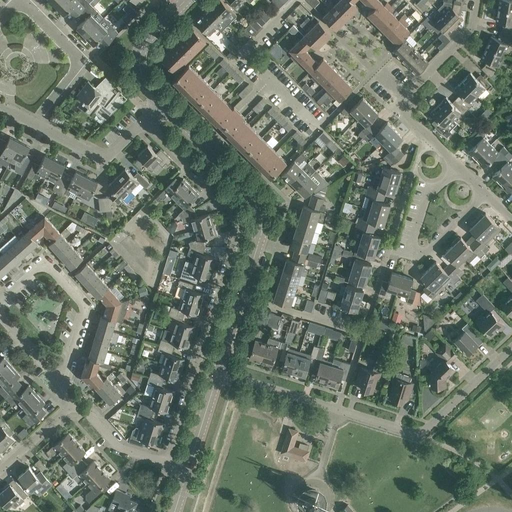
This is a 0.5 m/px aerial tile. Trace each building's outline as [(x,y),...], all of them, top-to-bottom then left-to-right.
[(61,0),(56,6),(64,14),(67,11),(68,11),(74,18),(80,12),(90,2),(91,0),(61,0)] [(221,0),(217,0),(212,6),(229,23),(237,15),(221,0)] [(243,0),(231,0),(232,0),(229,3),(235,8),(243,0)] [(276,5),(272,10),(275,13),(284,3),(280,0),(271,0),(272,0),(276,5)] [(358,7),(353,2),(350,0),(339,0),(338,2),(351,15),(358,7)] [(363,0),(373,9),(380,1),(379,0),(363,0)] [(419,0),(417,3),(416,1),(414,3),(422,12),(428,6),(425,3),(427,0),(419,0)] [(511,0),(499,0),(498,9),(511,11),(511,0)] [(368,14),(375,21),(391,6),(387,2),(384,5),(380,1),(373,9),(368,14)] [(438,9),(443,14),(455,26),(463,18),(460,16),(462,4),(443,1),(444,1),(443,3),(438,9)] [(77,27),(85,36),(100,22),(94,16),(99,12),(90,2),(80,12),(86,18),(77,27)] [(343,22),(351,15),(338,2),(334,5),(331,2),(328,6),(343,22)] [(212,6),(204,14),(217,26),(221,31),(229,23),(212,6)] [(336,29),(343,22),(328,6),(324,10),(327,13),(323,16),(336,29)] [(375,21),(382,29),(395,16),(391,12),(394,9),(391,6),(375,21)] [(508,23),(506,30),(511,31),(511,11),(498,9),(496,21),(508,23)] [(263,10),(259,15),(266,22),(270,17),(275,13),(272,10),(267,14),(263,10)] [(217,26),(204,14),(196,22),(209,34),(217,26)] [(455,26),(443,14),(436,22),(447,34),(455,26)] [(254,18),(249,23),(250,24),(257,31),(262,26),(266,22),(259,15),(255,19),(254,18)] [(382,29),(389,36),(405,20),(401,17),(398,20),(395,16),(382,29)] [(426,22),(432,27),(435,24),(427,16),(422,21),(424,23),(426,22)] [(100,22),(85,36),(94,44),(97,41),(103,48),(110,42),(119,33),(115,29),(116,28),(105,17),(100,22)] [(308,17),(304,21),(324,41),(332,33),(319,21),(315,25),(308,17)] [(405,20),(389,36),(397,43),(409,31),(406,27),(409,24),(405,20)] [(304,36),(312,43),(317,48),(324,41),(304,21),(300,24),(308,32),(304,36)] [(250,24),(241,33),(248,40),(257,31),(250,24)] [(435,24),(432,27),(438,33),(441,30),(435,24)] [(192,27),(177,43),(191,56),(206,41),(192,27)] [(491,36),(486,47),(503,54),(508,44),(510,45),(511,40),(511,31),(506,30),(502,30),(498,39),(491,36)] [(438,47),(441,50),(450,40),(443,32),(438,36),(443,41),(438,47)] [(240,41),(236,46),(239,49),(248,40),(241,33),(236,37),(240,41)] [(294,60),(305,50),(312,43),(304,36),(290,50),(294,53),(291,56),(294,60)] [(393,50),(401,58),(413,46),(405,38),(393,50)] [(239,49),(236,46),(232,42),(228,46),(232,50),(227,55),(230,58),(239,49)] [(191,56),(177,43),(162,58),(175,72),(191,56)] [(205,48),(215,58),(220,54),(209,44),(205,48)] [(276,44),(269,51),(276,58),(279,54),(279,47),(276,44)] [(401,58),(409,66),(420,54),(413,46),(401,58)] [(503,54),(486,47),(481,57),(488,60),(486,64),(481,68),(490,78),(495,74),(503,54)] [(301,61),(311,71),(318,63),(305,50),(294,60),(298,64),(301,61)] [(420,54),(409,66),(416,74),(428,62),(420,54)] [(219,62),(230,73),(234,68),(223,58),(219,62)] [(311,77),(315,81),(331,65),(323,58),(318,63),(311,71),(314,74),(311,77)] [(214,89),(189,64),(175,79),(180,84),(179,85),(193,99),(194,98),(199,103),(214,89)] [(321,82),(325,85),(338,73),(331,65),(315,81),(318,85),(321,82)] [(234,68),(230,73),(240,83),(244,79),(234,68)] [(471,72),(463,80),(478,95),(485,88),(487,90),(492,85),(483,76),(479,80),(471,72)] [(326,92),(329,96),(345,80),(338,73),(325,85),(329,89),(326,92)] [(88,81),(77,95),(83,100),(82,102),(83,103),(84,101),(89,105),(85,111),(91,115),(95,110),(106,119),(125,101),(112,90),(115,86),(106,76),(103,80),(104,81),(98,88),(88,81)] [(345,80),(329,96),(333,99),(336,96),(340,100),(352,87),(345,80)] [(463,96),(459,100),(467,109),(472,105),(470,103),(478,95),(463,80),(455,88),(463,96)] [(239,94),(243,98),(253,88),(249,84),(239,94)] [(311,86),(307,90),(312,95),(316,91),(311,86)] [(216,123),(222,129),(240,111),(234,106),(232,107),(225,100),(214,89),(199,103),(204,108),(203,109),(217,123),(216,123)] [(253,108),(257,112),(267,102),(263,97),(253,108)] [(350,110),(358,118),(371,105),(363,97),(350,110)] [(446,97),(438,105),(453,119),(461,112),(463,114),(467,109),(459,100),(454,105),(446,97)] [(359,133),(363,137),(375,125),(371,121),(379,113),(371,105),(358,118),(366,126),(359,133)] [(438,105),(431,112),(439,120),(434,125),(447,137),(452,132),(450,130),(457,123),(453,119),(438,105)] [(268,111),(278,121),(282,117),(272,106),(268,111)] [(243,147),(248,151),(262,137),(243,118),(245,116),(240,111),(222,129),(227,134),(228,134),(242,148),(243,147)] [(483,112),(477,118),(483,124),(488,118),(483,112)] [(282,117),(278,121),(288,131),(292,127),(282,117)] [(375,134),(383,142),(395,130),(387,122),(379,130),(375,125),(363,137),(367,141),(370,138),(371,139),(375,134)] [(403,137),(395,130),(383,142),(391,150),(383,157),(388,161),(400,150),(395,145),(403,137)] [(468,151),(476,159),(491,144),(483,137),(485,135),(481,130),(472,139),(476,143),(468,151)] [(292,135),(303,145),(307,141),(296,131),(292,135)] [(326,143),(326,144),(331,139),(323,131),(315,139),(322,147),(326,143)] [(0,145),(0,162),(7,166),(11,160),(20,142),(10,136),(4,148),(0,145)] [(287,161),(262,137),(248,151),(252,156),(251,157),(266,172),(267,171),(272,176),(287,161)] [(335,150),(339,147),(331,139),(326,144),(334,151),(335,150)] [(20,142),(11,160),(16,163),(15,170),(22,174),(29,161),(24,158),(30,147),(20,142)] [(492,159),(496,163),(508,151),(504,146),(498,152),(491,144),(476,159),(484,167),(492,159)] [(138,155),(145,162),(152,169),(158,163),(162,167),(166,163),(168,165),(173,160),(163,150),(158,155),(148,145),(138,155)] [(400,150),(388,161),(391,165),(394,162),(395,163),(404,154),(400,150)] [(492,176),(500,184),(511,171),(511,165),(508,161),(510,159),(505,155),(509,151),(508,151),(496,163),(500,168),(492,176)] [(284,175),(290,180),(302,168),(299,164),(307,156),(302,152),(283,172),(285,174),(284,175)] [(41,175),(46,177),(55,160),(45,154),(38,167),(33,165),(27,177),(32,180),(34,178),(36,179),(40,178),(41,175)] [(338,160),(343,166),(350,159),(344,154),(338,160)] [(52,190),(58,193),(64,181),(58,178),(65,165),(55,160),(46,177),(56,182),(52,190)] [(302,168),(290,180),(298,188),(310,175),(316,169),(308,162),(303,168),(302,168)] [(383,166),(380,177),(397,182),(400,172),(383,166)] [(125,168),(117,176),(131,190),(140,182),(145,188),(150,183),(140,174),(136,178),(125,168)] [(310,175),(298,188),(305,196),(312,189),(315,192),(330,183),(316,169),(310,175)] [(356,170),(353,179),(359,181),(362,172),(356,170)] [(64,181),(58,193),(63,196),(65,193),(70,195),(72,191),(77,193),(86,176),(76,171),(69,184),(64,181)] [(511,171),(500,184),(508,191),(511,187),(511,171)] [(86,176),(77,193),(89,200),(98,182),(86,176)] [(113,189),(108,194),(111,196),(115,201),(118,204),(123,199),(131,190),(117,176),(108,185),(113,189)] [(369,185),(367,191),(381,195),(383,190),(394,193),(397,182),(380,177),(376,176),(372,186),(369,185)] [(169,193),(177,201),(191,186),(183,179),(173,189),(169,184),(155,198),(158,201),(162,198),(163,199),(169,193)] [(178,220),(182,217),(195,210),(189,204),(199,194),(191,186),(177,201),(184,208),(178,214),(179,214),(175,218),(178,220)] [(369,197),(366,208),(387,214),(390,204),(380,200),(381,195),(367,191),(365,196),(369,197)] [(303,208),(300,215),(317,221),(317,220),(325,223),(328,213),(324,211),(326,206),(322,205),(324,198),(312,195),(308,206),(304,205),(304,208),(303,208)] [(111,196),(105,197),(107,216),(107,219),(112,218),(112,215),(113,215),(112,205),(115,201),(111,196)] [(100,217),(107,216),(105,197),(99,198),(100,217)] [(359,217),(357,223),(372,227),(373,222),(384,225),(387,214),(366,208),(362,218),(359,217)] [(191,219),(194,229),(214,224),(210,213),(197,217),(195,210),(182,217),(183,222),(191,219)] [(486,213),(478,220),(493,236),(501,229),(498,225),(486,213)] [(16,219),(28,232),(36,241),(44,233),(46,217),(45,216),(33,227),(22,214),(16,219)] [(300,215),(297,226),(314,231),(317,221),(300,215)] [(61,233),(46,217),(44,233),(51,242),(61,233)] [(477,236),(473,240),(485,253),(489,248),(485,244),(493,236),(478,220),(469,228),(477,236)] [(364,231),(360,241),(377,246),(380,236),(370,232),(372,227),(357,223),(355,228),(360,230),(364,231)] [(189,242),(190,246),(205,246),(203,239),(217,235),(214,224),(194,229),(198,239),(189,242)] [(297,226),(294,236),(310,241),(314,231),(297,226)] [(19,239),(30,250),(38,243),(36,241),(27,232),(20,238),(19,239)] [(68,242),(61,233),(51,242),(49,244),(57,252),(68,242)] [(8,241),(7,241),(11,246),(21,258),(30,250),(19,239),(15,234),(8,241)] [(295,248),(293,254),(305,258),(310,241),(294,236),(291,244),(292,244),(291,247),(295,248)] [(451,243),(453,245),(469,261),(477,254),(480,257),(485,253),(473,240),(469,245),(461,237),(460,238),(458,236),(451,243)] [(7,241),(0,247),(0,249),(3,254),(3,253),(13,265),(21,258),(11,246),(7,241)] [(377,246),(360,241),(357,252),(355,251),(353,255),(368,260),(369,256),(374,257),(377,246)] [(75,250),(68,242),(57,252),(64,260),(75,250)] [(452,260),(448,265),(458,274),(462,270),(457,265),(465,257),(453,245),(445,253),(452,260)] [(195,257),(193,263),(213,269),(216,258),(203,254),(205,246),(190,246),(188,255),(195,257)] [(83,258),(75,250),(64,260),(71,268),(83,258)] [(309,252),(307,258),(318,262),(320,262),(322,256),(309,252)] [(3,254),(0,256),(0,265),(5,272),(13,265),(3,253),(3,254)] [(284,269),(300,274),(306,276),(308,270),(304,269),(306,265),(303,264),(305,258),(293,254),(292,260),(288,258),(287,261),(286,261),(284,269)] [(486,266),(491,271),(502,260),(498,255),(486,266)] [(355,258),(352,269),(369,274),(371,266),(370,266),(371,263),(355,258)] [(183,271),(181,277),(185,278),(195,281),(196,275),(210,280),(213,269),(193,263),(186,260),(183,271)] [(436,261),(428,269),(440,282),(440,281),(445,286),(451,281),(454,284),(460,277),(461,277),(458,274),(448,265),(444,269),(436,261)] [(75,273),(83,281),(94,271),(87,263),(75,273)] [(284,269),(280,279),(297,284),(300,274),(284,269)] [(369,274),(352,269),(348,280),(364,284),(365,281),(366,282),(369,274)] [(440,282),(428,269),(420,277),(428,285),(423,289),(433,298),(445,286),(440,281),(440,282)] [(83,281),(90,289),(102,279),(94,271),(83,281)] [(134,272),(130,275),(134,280),(139,276),(134,272)] [(387,289),(397,292),(403,275),(392,272),(389,282),(383,281),(379,293),(385,295),(387,289)] [(403,275),(397,292),(402,293),(400,298),(401,300),(412,303),(416,291),(410,289),(413,278),(403,275)] [(503,282),(511,291),(511,280),(508,277),(503,282)] [(97,297),(99,296),(109,287),(102,279),(90,289),(97,297)] [(186,288),(182,298),(202,304),(205,294),(192,289),(194,284),(180,279),(178,285),(186,288)] [(280,279),(277,289),(294,295),(297,284),(280,279)] [(347,284),(344,295),(360,300),(363,292),(362,292),(363,289),(347,284)] [(99,296),(107,305),(122,301),(109,287),(99,296)] [(327,290),(321,288),(317,301),(324,303),(328,290),(327,290)] [(294,295),(277,289),(275,297),(276,297),(275,300),(291,305),(294,295)] [(476,299),(488,312),(477,323),(490,337),(504,324),(491,310),(495,306),(483,293),(476,299)] [(146,295),(142,300),(146,304),(151,299),(146,295)] [(360,300),(344,295),(342,301),(338,300),(336,306),(340,308),(341,306),(356,311),(357,308),(358,308),(360,300)] [(511,295),(502,305),(505,309),(511,315),(511,295)] [(171,306),(170,312),(183,316),(185,311),(199,315),(202,304),(182,298),(179,309),(171,306)] [(107,305),(103,316),(116,320),(123,322),(130,299),(122,301),(107,305)] [(304,309),(311,312),(315,301),(307,299),(304,309)] [(175,320),(172,331),(192,337),(195,326),(182,322),(183,316),(170,312),(168,318),(175,320)] [(266,325),(272,327),(276,314),(270,312),(266,325)] [(276,314),(272,327),(278,328),(282,316),(276,314)] [(102,315),(98,326),(113,330),(116,320),(103,316),(102,315)] [(292,319),(288,331),(295,333),(299,321),(292,319)] [(465,330),(455,340),(463,348),(462,349),(464,351),(465,350),(468,353),(477,344),(479,345),(485,339),(468,321),(462,327),(465,330)] [(98,326),(95,336),(110,341),(116,343),(119,333),(113,331),(113,330),(98,326)] [(300,351),(294,372),(305,375),(309,364),(314,365),(319,347),(325,327),(321,326),(319,334),(321,334),(317,346),(314,345),(311,355),(300,351)] [(431,328),(424,334),(430,340),(436,334),(431,328)] [(161,339),(159,344),(173,349),(175,343),(188,347),(192,337),(172,331),(169,341),(161,339)] [(95,336),(92,346),(107,351),(110,341),(95,336)] [(278,347),(283,348),(285,342),(269,337),(267,343),(261,362),(272,365),(278,347)] [(348,349),(354,351),(358,339),(352,338),(348,349)] [(249,358),(261,362),(267,343),(255,339),(249,358)] [(285,342),(283,348),(281,355),(286,356),(282,368),(294,372),(300,351),(289,348),(291,342),(285,341),(285,342)] [(431,372),(431,376),(431,386),(446,386),(445,378),(454,369),(448,362),(457,354),(446,343),(437,351),(442,357),(433,366),(435,368),(431,372)] [(165,353),(162,363),(182,369),(185,359),(172,354),(173,349),(159,344),(158,350),(165,353)] [(92,346),(89,357),(100,360),(104,361),(107,351),(92,346)] [(315,378),(326,382),(333,361),(322,358),(325,348),(319,347),(314,365),(319,367),(315,378)] [(82,374),(97,371),(100,360),(89,357),(87,356),(82,374)] [(0,377),(12,366),(4,357),(0,360),(0,377)] [(333,361),(326,382),(338,386),(341,374),(346,375),(350,363),(345,361),(341,360),(334,358),(333,361)] [(151,371),(149,377),(163,381),(165,376),(178,380),(182,369),(162,363),(159,373),(151,371)] [(360,388),(373,392),(377,378),(379,379),(383,367),(374,365),(372,370),(360,367),(356,382),(362,384),(360,388)] [(0,387),(0,391),(5,397),(15,389),(11,384),(20,375),(12,366),(0,377),(0,382),(2,385),(0,387)] [(104,380),(97,371),(82,374),(94,388),(96,387),(104,380)] [(395,371),(391,383),(393,383),(389,397),(401,401),(403,396),(409,398),(414,383),(410,382),(412,376),(395,371)] [(96,387),(103,395),(114,385),(107,377),(104,380),(96,387)] [(155,385),(152,395),(171,402),(175,391),(161,387),(163,381),(149,377),(147,383),(155,385)] [(17,401),(22,407),(37,393),(29,385),(19,393),(15,389),(5,397),(12,405),(17,401)] [(114,385),(103,395),(110,403),(122,393),(114,385)] [(131,385),(126,389),(130,394),(136,389),(131,385)] [(37,393),(22,407),(27,413),(22,417),(30,425),(45,412),(41,406),(45,403),(37,393)] [(141,404),(139,409),(153,414),(155,408),(168,412),(171,402),(152,395),(149,406),(141,404)] [(145,417),(142,428),(161,434),(165,423),(151,419),(153,414),(139,409),(137,415),(145,417)] [(0,450),(0,451),(10,442),(11,443),(14,440),(10,435),(14,431),(8,424),(0,415),(0,450)] [(161,434),(142,428),(138,438),(131,436),(129,442),(143,446),(145,441),(158,445),(161,434)] [(282,452),(296,456),(305,460),(308,451),(298,448),(297,450),(292,449),(297,431),(289,428),(286,438),(282,452)] [(24,429),(18,435),(22,440),(29,434),(24,429)] [(58,449),(63,455),(78,442),(69,432),(55,445),(54,444),(46,451),(51,456),(58,449)] [(63,465),(70,473),(80,465),(76,460),(86,451),(78,442),(63,455),(68,461),(63,465)] [(39,459),(35,463),(41,470),(43,473),(48,468),(46,466),(39,459)] [(82,477),(88,482),(102,469),(94,460),(84,469),(80,465),(70,473),(77,481),(82,477)] [(53,483),(41,470),(36,475),(29,467),(19,476),(32,490),(37,486),(42,492),(53,483)] [(102,469),(88,482),(93,488),(86,494),(86,498),(91,504),(104,492),(100,487),(110,478),(102,469)] [(0,492),(0,499),(7,507),(12,503),(15,507),(24,499),(24,498),(28,494),(16,481),(12,485),(10,484),(0,492)] [(113,510),(112,511),(136,511),(137,511),(134,509),(137,502),(122,495),(123,492),(116,489),(113,498),(112,500),(118,503),(115,511),(113,510)] [(303,497),(303,499),(303,501),(304,503),(305,504),(306,506),(308,507),(310,508),(312,508),(314,508),(316,507),(317,506),(319,505),(320,504),(321,502),(322,500),(322,498),(321,496),(321,494),(320,493),(318,491),(317,490),(315,489),(313,489),(311,489),(309,490),(307,490),(305,492),(304,493),(303,495),(303,497)]
